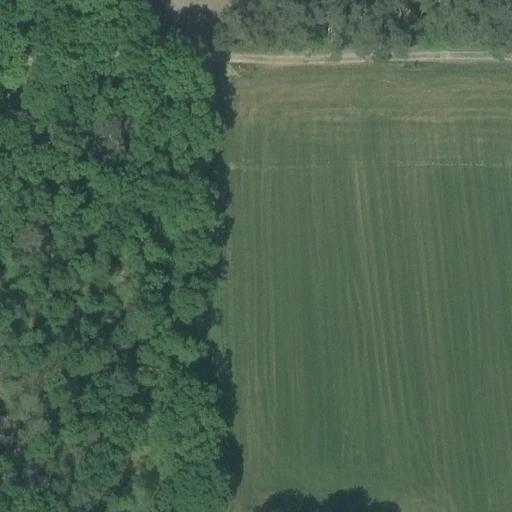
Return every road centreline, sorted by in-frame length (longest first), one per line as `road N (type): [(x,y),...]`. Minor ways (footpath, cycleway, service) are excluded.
road 1 (track): [(214,59),(511,56)]
road 2 (track): [(0,66),(214,59)]
